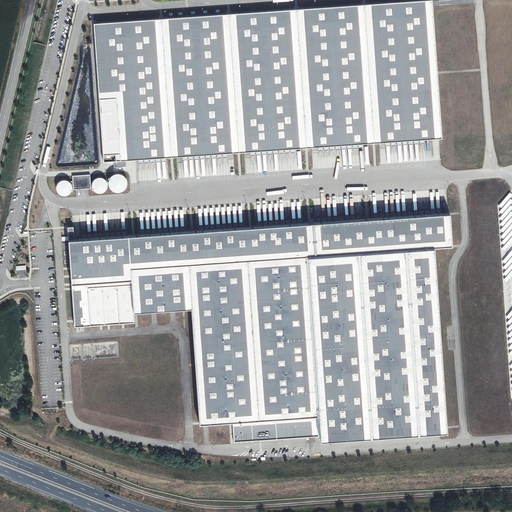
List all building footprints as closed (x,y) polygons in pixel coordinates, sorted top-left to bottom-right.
[(443,138),(434,0),(94,20),(103,159),(443,138)] [(117,193),(121,193),(125,192),(128,190),(130,187),(130,183),(129,179),(127,176),(123,174),(119,174),(116,175),(113,177),(111,180),(110,184),(111,188),(114,191),(117,193)] [(90,175),(73,176),(74,190),(91,189),(90,175)] [(94,188),(95,191),(98,193),(101,194),(104,193),(107,192),(108,189),(109,186),(109,183),(107,181),(105,179),(102,178),(99,178),(96,180),(94,182),(93,185),(94,188)] [(57,191),(59,194),(61,196),(64,196),(67,196),(70,194),(72,192),(73,189),(72,186),(71,183),(68,181),(65,180),(62,181),(60,182),(58,185),(57,188),(57,191)] [(134,264),(304,252),(438,243),(452,242),(449,211),(133,232),(69,237),(72,280),(135,275),(134,264)] [(304,252),(315,413),(317,434),(317,440),(452,431),(438,243),(304,252)] [(315,413),(304,252),(134,264),(135,275),(138,310),(190,306),(198,421),(233,419),(315,413)] [(135,275),(72,280),(75,324),(139,320),(138,310),(135,275)] [(315,413),(233,419),(234,440),(317,434),(315,413)]
